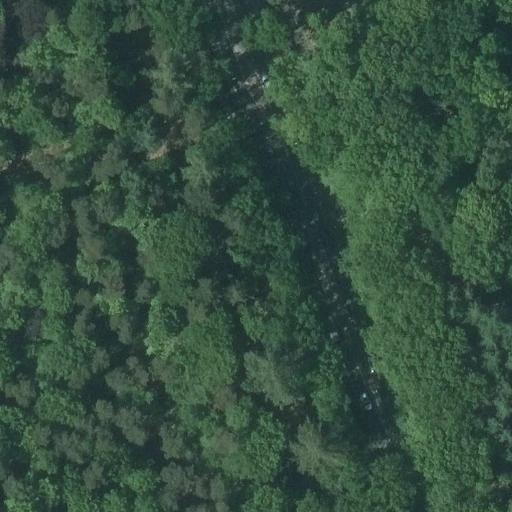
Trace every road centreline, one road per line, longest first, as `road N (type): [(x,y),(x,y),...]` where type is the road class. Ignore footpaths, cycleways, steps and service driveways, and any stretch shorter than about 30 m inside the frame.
road 1 (primary): [(422,511),(308,210)]
road 2 (primary): [(308,210),(222,0)]
road 3 (unclassified): [(511,257),(359,201),(308,210)]
